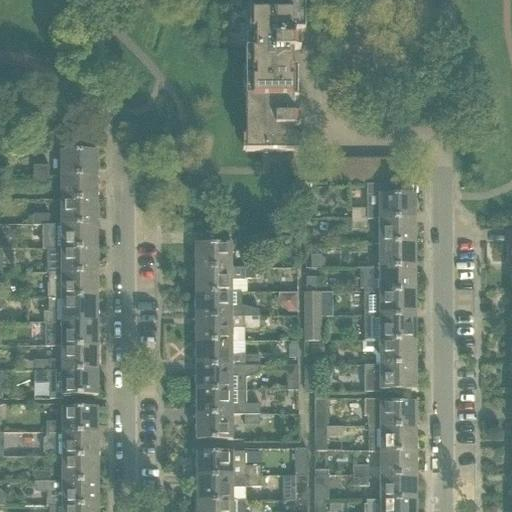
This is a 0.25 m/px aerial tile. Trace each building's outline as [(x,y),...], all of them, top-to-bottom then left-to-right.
[(245,49),(245,52),(246,52),(246,84),(293,84),(296,84),(296,71),(297,71),(297,69),(293,68),(293,51),(300,52),(300,43),(297,40),(295,40),(295,32),(305,32),(305,5),(290,4),(290,1),(269,1),(269,4),(249,5),(249,32),(255,32),(255,49),(245,49)] [(245,150),(245,152),(261,152),(297,152),(298,150),(296,150),(296,138),(297,138),(297,136),(296,136),(296,128),(297,128),(300,125),(300,117),(293,117),(293,100),(297,100),(297,97),(296,84),(293,84),(246,84),(246,150),(245,150)] [(96,176),(96,151),(60,152),(60,177),(96,176)] [(338,185),(338,159),(326,159),(326,185),(338,185)] [(350,185),(350,159),(338,159),(338,185),(350,185)] [(363,185),(363,159),(350,159),(350,185),(363,185)] [(375,159),(363,159),(363,185),(375,185),(375,159)] [(387,185),(387,159),(375,159),(375,185),(387,185)] [(400,159),(387,159),(387,185),(400,185),(400,159)] [(33,177),(48,177),(48,167),(33,167),(33,177)] [(97,201),(96,176),(60,177),(60,201),(97,201)] [(48,177),(33,177),(33,187),(49,187),(48,177)] [(366,209),(351,209),(351,220),(366,220),(379,220),(414,220),(414,195),(388,195),(387,185),(375,185),(363,185),(366,195),(366,209)] [(97,225),(97,201),(60,201),(60,225),(97,225)] [(33,225),(48,225),(48,215),(33,215),(33,225)] [(366,220),(351,220),(351,231),(366,231),(366,220)] [(415,244),(414,220),(379,220),(379,244),(415,244)] [(60,225),(48,225),(43,225),(43,250),(60,250),(97,250),(97,225),(60,225)] [(231,269),(231,244),(195,245),(195,270),(231,269)] [(415,269),(415,244),(379,244),(379,269),(415,269)] [(97,250),(60,250),(60,274),(97,274),(97,250)] [(311,256),(310,269),(325,269),(325,260),(320,256),(311,256)] [(244,269),(258,269),(258,259),(244,259),(244,269)] [(244,269),(231,269),(195,270),(195,294),(231,294),(231,281),(244,281),(244,279),(258,279),(258,269),(244,269)] [(415,269),(379,269),(379,293),(415,293),(415,269)] [(97,274),(60,274),(48,274),(49,299),(97,298),(97,274)] [(316,278),(305,278),(305,294),(316,294),(316,278)] [(379,293),(363,293),(364,318),(379,317),(415,317),(415,293),(379,293)] [(241,294),(231,294),(195,294),(195,318),(259,318),(259,311),(241,307),(241,294)] [(297,294),(278,294),(278,304),(287,313),(297,313),(297,294)] [(316,294),(305,294),(303,294),(304,318),(322,318),(322,294),(319,294),(316,294)] [(332,294),(322,294),(322,318),(332,317),(332,294)] [(97,298),(49,299),(49,313),(43,313),(43,323),(97,323),(97,298)] [(415,317),(379,317),(364,318),(364,342),(415,342),(415,317)] [(259,318),(195,318),(195,343),(231,343),(231,329),(243,329),(259,328),(259,318)] [(322,318),(304,318),(304,343),(322,342),(322,318)] [(97,323),(43,323),(43,324),(45,324),(45,347),(61,347),(97,347),(97,323)] [(415,342),(364,342),(362,342),(362,353),(371,353),(375,357),(375,366),(415,366),(415,342)] [(231,357),(231,343),(195,343),(196,367),(259,367),(259,356),(231,357)] [(310,345),(310,355),(324,354),(324,344),(310,345)] [(48,361),(49,372),(97,372),(97,347),(61,347),(61,363),(59,363),(56,361),(48,361)] [(48,361),(33,361),(33,372),(45,372),(49,372),(48,361)] [(415,366),(375,366),(364,367),(364,391),(415,391),(415,366)] [(259,367),(196,367),(196,392),(245,391),(245,379),(259,373),(259,367)] [(305,368),(305,377),(317,377),(317,368),(305,368)] [(45,372),(45,380),(49,384),(49,400),(63,400),(63,397),(97,397),(97,372),(49,372),(45,372)] [(297,391),(297,381),(287,381),(287,391),(297,391)] [(245,391),(196,392),(196,393),(192,393),(192,406),(196,406),(196,416),(232,416),(244,416),(259,416),(259,406),(245,405),(245,391)] [(367,428),(416,428),(416,403),(381,403),(381,400),(364,400),(364,417),(367,417),(367,428)] [(314,401),(314,419),(326,419),(326,401),(314,401)] [(61,409),(61,423),(46,423),(46,434),(98,434),(97,409),(61,409)] [(232,416),(196,416),(196,441),(232,441),(232,416)] [(259,416),(244,416),(244,426),(259,426),(259,416)] [(416,428),(367,428),(368,453),(382,453),(416,452),(416,428)] [(98,434),(46,434),(46,437),(43,440),(43,452),(46,455),(46,458),(98,458),(98,434)] [(314,438),(314,452),(326,452),(326,438),(314,438)] [(294,478),(306,478),(307,450),(294,450),(294,478)] [(382,453),(381,477),(416,477),(416,452),(382,453)] [(245,453),(232,453),(196,453),(196,478),(259,478),(259,467),(245,467),(245,453)] [(98,458),(46,458),(46,459),(61,459),(61,482),(98,482),(98,458)] [(353,477),(367,477),(367,467),(353,467),(353,477)] [(34,483),(49,483),(49,472),(34,472),(34,483)] [(367,477),(353,477),(352,487),(367,487),(367,477)] [(381,477),(381,501),(416,501),(416,477),(381,477)] [(259,478),(196,478),(196,487),(193,487),(193,501),(196,501),(196,502),(232,502),(232,489),(244,489),(244,488),(259,488),(259,478)] [(294,478),(294,503),(306,502),(306,478),(294,478)] [(61,482),(49,483),(34,483),(34,493),(46,493),(46,507),(98,507),(98,482),(61,482)] [(314,493),(314,501),(328,501),(328,493),(314,493)] [(363,506),(363,511),(416,511),(416,501),(381,501),(366,501),(366,506),(363,506)] [(244,511),(244,502),(232,502),(196,502),(196,511),(244,511)] [(306,511),(306,502),(294,503),(294,511),(306,511)] [(324,511),(324,503),(313,504),(313,511),(324,511)]
